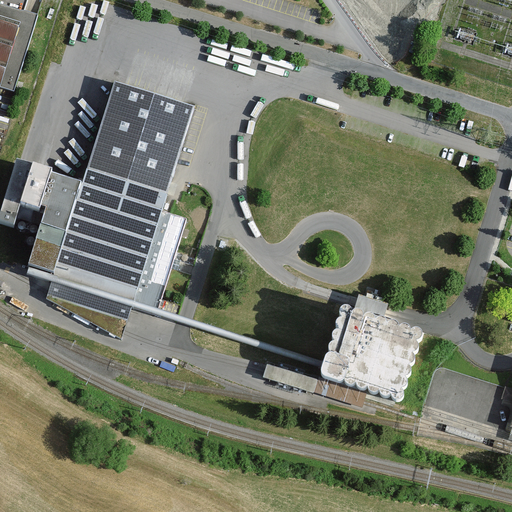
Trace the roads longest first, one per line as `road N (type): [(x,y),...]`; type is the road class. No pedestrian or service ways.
road 1 (unclassified): [(511,117),(145,0)]
road 2 (unknown): [(355,36),(227,0)]
road 3 (unknown): [(251,98),(131,52)]
